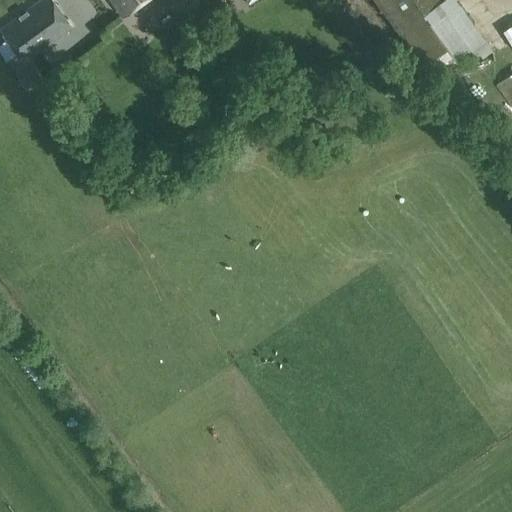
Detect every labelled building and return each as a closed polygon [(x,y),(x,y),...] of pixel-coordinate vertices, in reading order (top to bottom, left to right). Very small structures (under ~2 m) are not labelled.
[(25,61),(74,27),(55,0),(40,0),(2,27),(25,61)] [(113,0),(124,15),(144,0),(113,0)] [(196,0),(171,0),(171,5),(194,11),(196,0)] [(493,49),(458,0),(373,0),(417,66),(462,55),(481,52),(484,55),(493,49)] [(105,52),(93,62),(108,81),(120,71),(105,52)] [(511,73),(498,84),(511,103),(511,73)]
